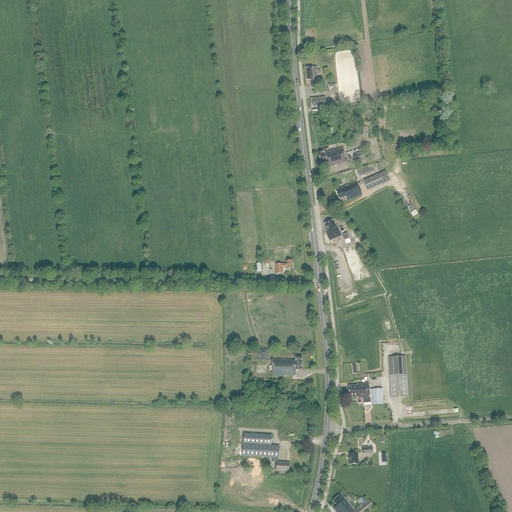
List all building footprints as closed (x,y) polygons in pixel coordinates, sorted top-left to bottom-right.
[(318,70),(317,70),(317,67),(316,67),(306,68),(307,80),(310,80),(311,86),(317,85),(316,79),(318,79),(318,74),(319,74),(320,72),(319,70),(318,70)] [(326,107),(325,97),(310,98),(311,108),(326,107)] [(328,168),(347,162),(343,147),(324,153),(323,150),(317,152),(320,164),(326,162),(328,168)] [(359,154),(358,151),(355,152),(356,153),(353,154),(355,162),(367,159),(365,152),(359,154)] [(358,176),(375,171),(373,164),(357,169),(358,176)] [(367,190),(389,180),(385,171),(363,181),(367,190)] [(347,201),(362,194),(356,181),(335,190),(339,199),(346,197),(347,201)] [(330,241),(342,236),(337,226),(335,226),(333,220),(324,224),(327,230),(325,231),(330,241)] [(268,264),(267,258),(262,259),(262,264),(260,264),(261,276),(272,275),(271,270),(270,270),(269,264),(268,264)] [(287,268),(292,268),(292,261),(286,261),(286,264),(282,264),(275,264),(276,274),(283,273),(282,268),(287,268)] [(258,360),(269,360),(269,349),(258,349),(258,360)] [(295,370),(302,370),(302,357),(295,357),(295,360),(290,360),(272,361),(272,376),(295,376),(295,370)] [(408,397),(406,374),(405,357),(388,358),(389,375),(391,398),(408,397)] [(382,388),(369,389),(368,383),(357,384),(357,386),(348,386),(349,397),(358,396),(358,398),(358,400),(358,403),(361,403),(361,398),(372,397),(372,405),(384,404),(382,388)] [(278,462),(279,446),(271,445),(271,435),(243,433),(242,456),(272,458),(272,462),(276,462),(276,471),(289,471),(289,463),(278,462)] [(349,465),(358,464),(358,454),(349,454),(349,465)] [(344,499),(340,494),(333,500),(337,506),(333,509),(335,511),(368,511),(375,507),(368,499),(355,509),(356,510),(355,511),(345,499),(345,500),(344,499)]
